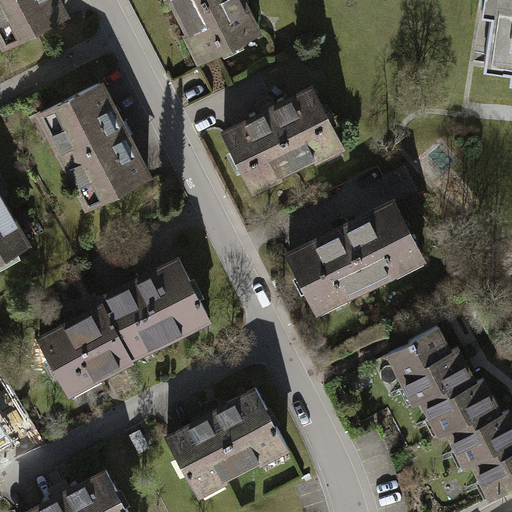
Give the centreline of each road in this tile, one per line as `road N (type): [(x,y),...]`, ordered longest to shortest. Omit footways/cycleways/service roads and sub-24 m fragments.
road 1 (residential): [(105,0),(281,337)]
road 2 (residential): [(281,337),(0,482)]
road 3 (residential): [(281,337),(354,511)]
